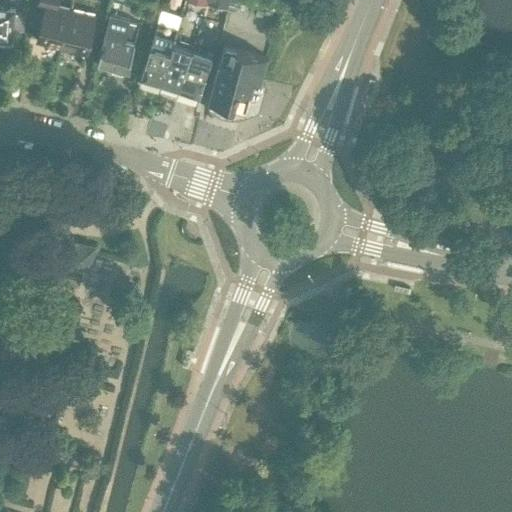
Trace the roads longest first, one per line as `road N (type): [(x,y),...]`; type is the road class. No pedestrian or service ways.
road 1 (residential): [(0,124),(243,198)]
road 2 (secondary): [(206,400),(284,259)]
road 3 (secondary): [(254,247),(206,400)]
road 4 (tertiary): [(323,239),(472,263)]
road 5 (tertiary): [(472,263),(331,214)]
road 6 (secondary): [(162,511),(206,400)]
